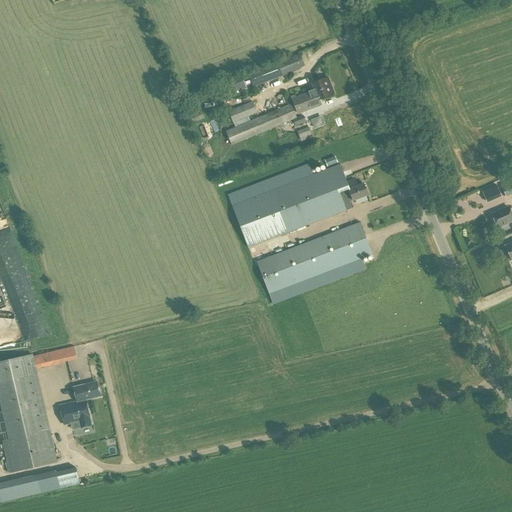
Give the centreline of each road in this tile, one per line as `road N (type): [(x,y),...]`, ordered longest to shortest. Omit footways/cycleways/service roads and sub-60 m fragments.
road 1 (unclassified): [(511,411),(339,0)]
road 2 (unknown): [(500,382),(117,475)]
